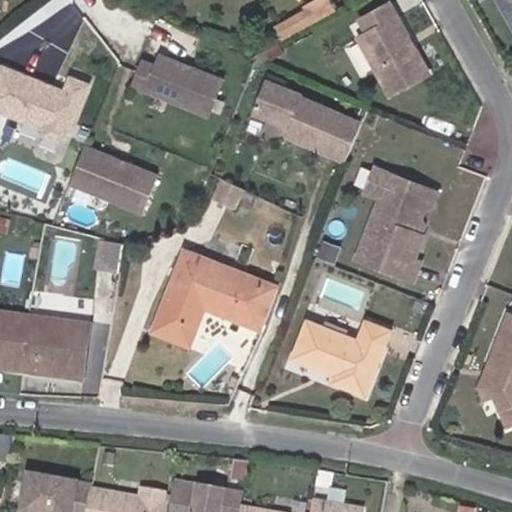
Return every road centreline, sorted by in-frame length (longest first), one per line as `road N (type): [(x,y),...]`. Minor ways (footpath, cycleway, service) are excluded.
road 1 (residential): [(406,458),(507,176),(510,141),(443,0)]
road 2 (residential): [(406,458),(0,411)]
